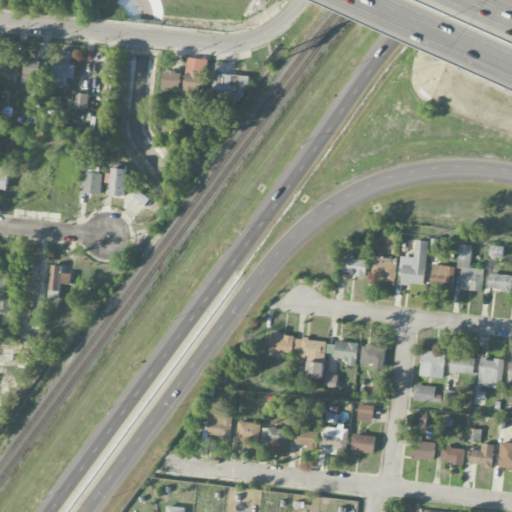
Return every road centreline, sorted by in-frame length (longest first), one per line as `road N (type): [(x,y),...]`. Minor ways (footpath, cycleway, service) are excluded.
road 1 (residential): [(164,462),(511,501)]
road 2 (motorway): [(417,0),(232,264)]
road 3 (motorway): [(232,264),(50,511)]
road 4 (motorway): [(255,281),(328,214),(383,184),(417,173),(511,175)]
road 5 (motorway): [(84,511),(255,281)]
road 6 (residential): [(256,38),(218,43),(0,20)]
road 7 (residential): [(511,327),(331,308),(297,297)]
road 8 (residential): [(407,316),(389,488)]
